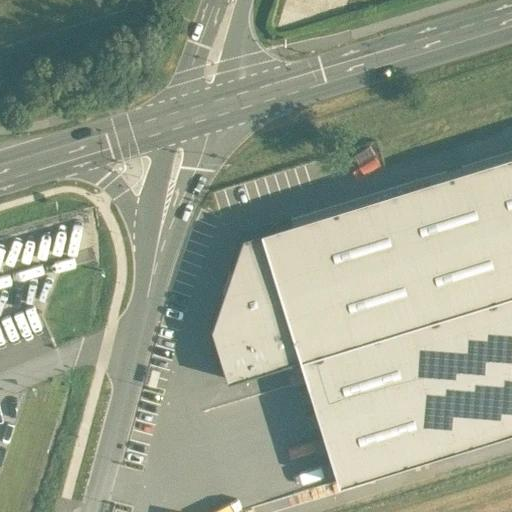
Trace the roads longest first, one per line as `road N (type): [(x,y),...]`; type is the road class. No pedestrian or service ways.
road 1 (primary): [(215,106),(511,18)]
road 2 (unclassified): [(150,272),(90,511)]
road 3 (unclassified): [(59,154),(107,178),(128,201),(150,272)]
road 4 (primary): [(59,154),(181,116)]
road 5 (unknown): [(0,256),(19,278),(26,374)]
road 6 (secondary): [(218,0),(181,116)]
